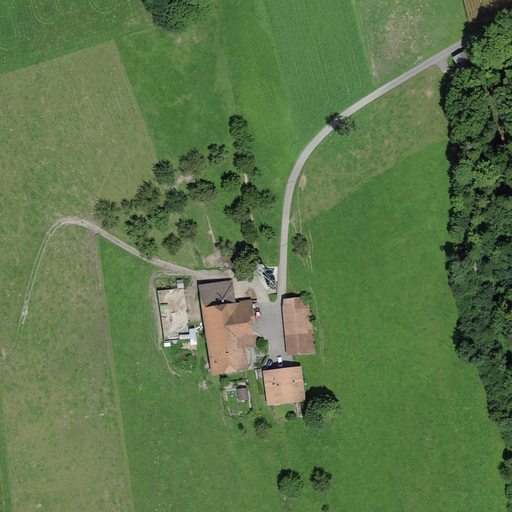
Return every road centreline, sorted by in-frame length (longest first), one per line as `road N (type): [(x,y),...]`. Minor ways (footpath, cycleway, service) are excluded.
road 1 (track): [(511,17),(372,96),(302,158),(287,202),(276,358)]
road 2 (track): [(0,361),(19,339),(47,238),(71,220),(170,266),(243,278),(266,304),(280,306)]
